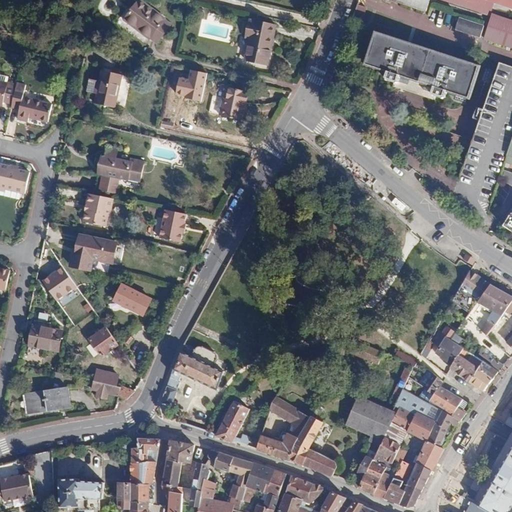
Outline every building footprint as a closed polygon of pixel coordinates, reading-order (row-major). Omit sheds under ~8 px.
[(171,25),(164,20),(165,19),(140,0),(139,0),(124,20),(149,39),(150,38),(156,43),(171,25)] [(428,0),(390,0),(425,12),(428,0)] [(511,0),(446,0),(480,12),(483,5),(488,7),(490,2),(511,8),(511,0)] [(483,5),(480,12),(488,14),(497,10),(511,14),(511,8),(490,2),(488,7),(483,5)] [(511,21),(491,15),(483,39),(511,47),(511,21)] [(458,18),(455,31),(482,37),(485,24),(458,18)] [(267,65),(275,26),(249,20),(246,38),(249,38),(245,61),(267,65)] [(395,86),(404,90),(419,95),(429,99),(428,103),(427,107),(440,111),(442,103),(464,111),(475,80),(371,42),(360,73),(381,81),(378,89),(393,94),(394,91),(395,86)] [(511,67),(500,64),(497,74),(511,79),(511,67)] [(115,108),(122,76),(103,71),(95,103),(115,108)] [(0,81),(8,84),(8,83),(10,76),(0,73),(0,81)] [(511,156),(508,155),(511,142),(511,79),(497,74),(451,200),(486,213),(504,164),(511,166),(511,156)] [(3,102),(12,105),(17,85),(8,83),(8,84),(0,81),(0,103),(3,104),(3,102)] [(12,105),(12,107),(20,109),(18,120),(27,122),(29,117),(48,122),(52,104),(23,97),(26,84),(17,82),(17,85),(12,105)] [(243,105),(246,105),(248,94),(229,89),(226,100),(222,99),(219,115),(240,120),(243,105)] [(429,99),(419,95),(418,99),(428,103),(429,99)] [(116,194),(120,179),(120,176),(142,181),(146,162),(131,159),(130,163),(117,160),(119,150),(108,148),(104,165),(107,165),(105,175),(104,175),(100,191),(116,194)] [(0,166),(0,187),(5,189),(24,194),(30,172),(19,169),(19,171),(12,169),(13,167),(1,164),(0,166)] [(80,201),(81,193),(73,192),(72,200),(80,201)] [(114,199),(89,194),(85,211),(87,215),(86,222),(105,226),(108,216),(110,217),(114,199)] [(186,226),(188,215),(167,211),(160,239),(181,244),(184,235),(186,235),(188,226),(186,226)] [(511,213),(511,214),(503,226),(511,232),(511,213)] [(100,255),(99,261),(113,263),(117,242),(80,235),(76,255),(72,254),(70,267),(90,271),(93,259),(94,254),(100,255)] [(0,288),(5,290),(10,271),(0,268),(0,288)] [(490,284),(471,271),(450,306),(457,310),(458,308),(468,315),(477,302),(490,284)] [(143,316),(152,299),(122,284),(114,302),(143,316)] [(511,301),(511,296),(490,284),(477,302),(493,311),(481,331),(486,336),(495,325),(495,326),(505,312),(511,301)] [(59,351),(63,332),(34,326),(30,346),(59,351)] [(436,353),(452,366),(459,355),(463,349),(458,346),(450,341),(455,334),(456,333),(448,327),(441,337),(445,339),(436,353)] [(117,344),(106,328),(100,332),(98,330),(94,333),(95,335),(89,340),(102,357),(118,345),(117,344)] [(462,339),(455,334),(450,341),(458,346),(462,339)] [(133,339),(131,337),(128,335),(123,342),(128,345),(133,339)] [(498,346),(486,336),(482,341),(493,351),(498,346)] [(346,338),(335,360),(342,362),(347,353),(378,365),(383,352),(346,338)] [(122,340),(117,344),(118,345),(130,361),(133,359),(134,358),(123,342),(122,340)] [(421,355),(425,358),(433,343),(429,341),(421,355)] [(167,418),(178,390),(176,389),(179,382),(181,376),(182,373),(190,378),(217,390),(223,373),(213,368),(217,359),(218,358),(217,357),(216,355),(208,351),(200,347),(199,347),(197,347),(196,349),(191,358),(180,353),(177,358),(162,400),(167,418)] [(469,383),(483,392),(499,372),(478,359),(463,349),(459,355),(479,368),(469,383)] [(483,352),(478,359),(499,372),(504,365),(483,352)] [(452,366),(450,369),(469,383),(479,368),(459,355),(452,366)] [(326,380),(332,382),(338,371),(332,367),(326,380)] [(97,370),(95,380),(117,386),(119,376),(97,370)] [(425,388),(434,394),(435,395),(440,386),(443,382),(433,374),(424,387),(425,388)] [(93,388),(118,395),(121,388),(117,386),(95,380),(93,388)] [(442,411),(460,422),(467,413),(458,407),(462,400),(440,386),(435,395),(434,394),(430,401),(443,409),(442,411)] [(118,395),(118,396),(127,400),(135,392),(121,387),(121,388),(118,395)] [(31,394),(34,414),(72,408),(68,388),(31,394)] [(419,398),(429,404),(430,401),(434,394),(425,388),(419,398)] [(401,405),(435,425),(442,411),(429,404),(419,398),(403,389),(393,410),(397,412),(401,405)] [(311,417),(317,406),(293,393),(287,403),(298,410),(311,417)] [(28,415),(34,414),(31,394),(25,395),(28,415)] [(277,415),(283,400),(277,396),(270,411),(277,415)] [(384,437),(397,412),(393,410),(392,412),(358,397),(346,424),(371,435),(383,440),(384,437)] [(299,436),(311,417),(298,410),(287,403),(283,400),(277,415),(292,424),(283,442),(261,436),(260,440),(257,449),(289,460),(299,436)] [(233,440),(235,437),(250,410),(234,402),(226,417),(223,416),(217,426),(220,428),(216,435),(215,436),(232,443),(233,440)] [(408,431),(428,441),(435,425),(401,405),(397,412),(384,437),(401,446),(408,431)] [(451,424),(457,427),(460,422),(442,411),(435,425),(428,441),(440,447),(446,432),(451,424)] [(302,465),(309,448),(323,423),(311,417),(299,436),(289,460),(301,466),(302,465)] [(511,432),(480,488),(472,502),(488,511),(507,511),(511,506),(511,503),(511,432)] [(257,449),(260,440),(242,435),(240,439),(239,442),(257,449)] [(372,443),(380,447),(383,440),(371,435),(369,441),(372,443)] [(400,448),(401,446),(384,437),(383,440),(380,447),(373,460),(386,467),(390,458),(394,459),(400,448)] [(161,441),(138,439),(138,448),(132,449),(132,462),(147,462),(149,450),(159,450),(161,441)] [(191,464),(192,460),(195,446),(171,441),(167,460),(182,462),(191,464)] [(406,491),(418,496),(431,472),(444,449),(440,447),(428,441),(406,491)] [(302,465),(332,477),(338,467),(335,461),(309,448),(302,465)] [(407,452),(400,448),(394,459),(401,463),(402,461),(407,452)] [(36,501),(54,498),(52,450),(34,455),(36,501)] [(157,463),(159,450),(149,450),(147,462),(157,463)] [(208,455),(208,456),(215,464),(215,467),(230,472),(240,475),(236,485),(234,484),(230,496),(234,497),(243,500),(254,463),(210,450),(208,455)] [(352,484),(373,494),(386,467),(373,460),(366,456),(352,484)] [(383,499),(384,498),(394,476),(401,463),(394,459),(390,458),(386,467),(373,494),(383,499)] [(178,486),(182,462),(167,460),(162,486),(165,495),(170,495),(170,492),(171,485),(178,486)] [(394,476),(403,481),(411,466),(402,461),(401,463),(394,476)] [(147,462),(132,462),(131,483),(149,484),(152,485),(157,463),(147,462)] [(0,479),(0,480),(0,479),(0,493),(3,492),(5,501),(34,495),(29,473),(18,475),(15,464),(2,467),(1,463),(0,463),(0,479)] [(254,463),(243,500),(239,511),(273,511),(286,475),(254,463)] [(202,467),(198,465),(193,490),(190,506),(199,507),(200,504),(201,496),(203,491),(207,480),(210,472),(202,467)] [(292,476),(278,511),(299,511),(300,510),(304,501),(309,503),(310,503),(312,503),(318,497),(326,489),(292,476)] [(384,498),(393,502),(400,488),(403,481),(394,476),(384,498)] [(60,478),(61,498),(61,507),(79,506),(79,510),(86,510),(85,511),(91,511),(94,511),(94,509),(100,509),(99,499),(103,499),(105,482),(79,480),(79,478),(60,478)] [(216,484),(207,480),(203,491),(201,496),(213,499),(216,484)] [(118,483),(118,500),(130,501),(131,483),(118,483)] [(149,484),(131,483),(130,501),(148,501),(149,484)] [(184,488),(178,486),(171,485),(170,492),(183,494),(184,488)] [(393,502),(400,504),(406,491),(400,488),(393,502)] [(413,506),(418,496),(406,491),(400,504),(399,505),(409,508),(413,506)] [(170,492),(170,495),(168,511),(181,511),(183,494),(170,492)] [(322,508),(330,511),(337,511),(346,498),(331,492),(322,508)] [(201,496),(200,504),(212,506),(213,499),(201,496)] [(488,511),(472,502),(464,498),(462,497),(460,496),(454,506),(453,505),(449,511),(488,511)] [(239,511),(243,500),(234,497),(232,503),(235,504),(233,510),(238,511),(239,511)] [(130,501),(130,510),(148,510),(148,501),(130,501)] [(346,511),(360,511),(364,506),(354,501),(346,511)]
